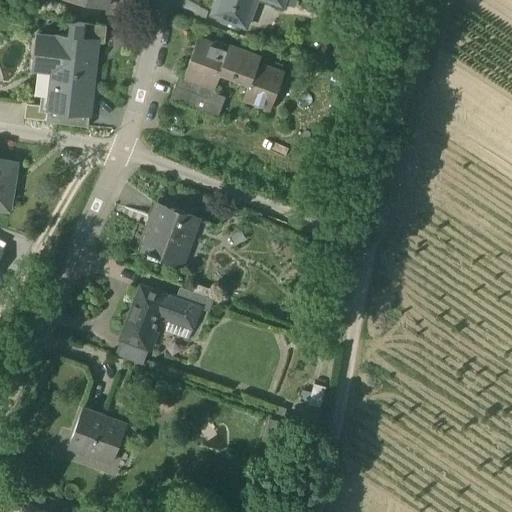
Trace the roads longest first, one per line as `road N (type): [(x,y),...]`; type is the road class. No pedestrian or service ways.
road 1 (track): [(419,0),(314,511)]
road 2 (residential): [(161,0),(124,151),(0,392)]
road 3 (track): [(124,151),(370,244)]
road 4 (track): [(124,151),(0,130)]
